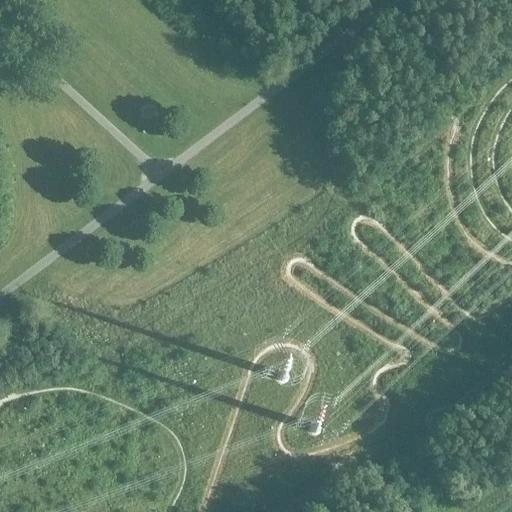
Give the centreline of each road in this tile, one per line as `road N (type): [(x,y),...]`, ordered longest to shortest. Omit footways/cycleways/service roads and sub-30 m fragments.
road 1 (unknown): [(309,82),(331,200),(302,237),(121,335),(51,315),(17,314),(0,326)]
road 2 (unknown): [(309,82),(416,0)]
